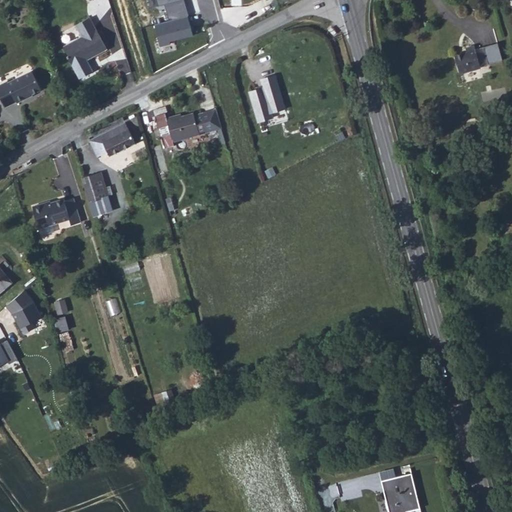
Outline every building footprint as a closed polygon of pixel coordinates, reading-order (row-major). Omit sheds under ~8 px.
[(169,21),(188,16),(184,0),(180,0),(165,4),(169,21)] [(154,25),(159,46),(193,36),(188,16),(169,21),(154,25)] [(93,63),(115,53),(99,20),(84,28),(90,39),(71,49),(75,57),(72,58),(77,69),(92,61),(93,63)] [(488,75),(494,73),(489,56),(484,58),(482,54),(474,58),(474,61),(461,65),(468,84),(488,77),(488,75)] [(37,95),(49,89),(41,72),(18,82),(16,80),(5,85),(14,105),(26,100),(28,102),(37,98),(37,95)] [(274,75),(259,79),(261,88),(247,91),(256,122),(270,118),(269,113),(283,109),(274,75)] [(217,108),(203,112),(206,124),(220,120),(217,108)] [(173,141),(208,131),(222,127),(220,120),(206,124),(203,112),(198,115),(196,112),(184,116),(183,112),(167,116),(173,141)] [(122,158),(145,146),(134,126),(101,143),(109,160),(119,155),(122,158)] [(112,174),(93,180),(104,218),(123,212),(119,198),(122,197),(120,188),(116,189),(112,174)] [(76,228),(88,225),(81,202),(72,205),(71,203),(51,209),(50,206),(39,210),(45,232),(75,224),(76,228)] [(0,291),(12,281),(0,265),(0,291)] [(24,296),(9,306),(14,315),(21,325),(36,316),(24,296)] [(55,301),(59,314),(70,311),(66,298),(55,301)] [(59,334),(70,332),(66,315),(55,318),(59,334)] [(0,369),(17,359),(6,340),(2,343),(0,339),(0,369)] [(423,474),(392,482),(400,511),(420,511),(425,511),(432,509),(423,474)]
